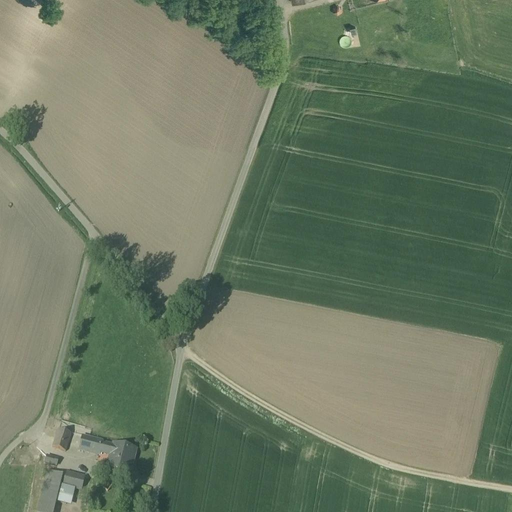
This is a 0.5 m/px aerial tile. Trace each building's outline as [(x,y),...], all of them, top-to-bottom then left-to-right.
[(71,434),(58,430),(52,448),(65,453),(71,434)] [(102,442),(81,437),(78,451),(99,456),(101,445),(102,442)] [(135,450),(113,445),(112,448),(101,445),(100,453),(111,455),(107,469),(129,474),(131,464),(134,451),(135,451),(135,450)] [(56,468),(58,460),(46,456),(43,464),(56,468)] [(75,483),(62,479),(57,498),(71,502),(75,483)]
